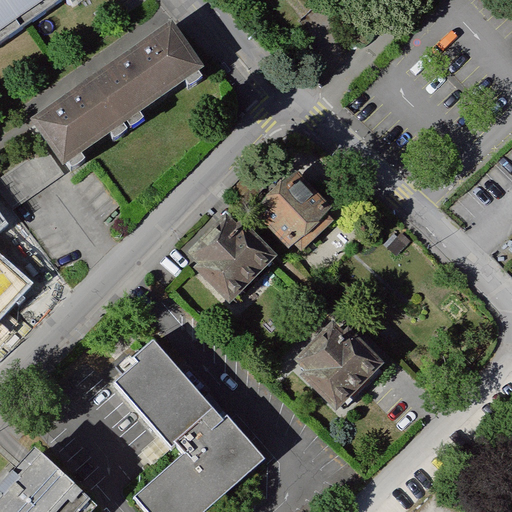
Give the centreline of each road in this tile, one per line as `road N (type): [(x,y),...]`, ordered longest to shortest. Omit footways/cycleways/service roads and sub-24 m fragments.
road 1 (residential): [(0,392),(292,94),(208,0)]
road 2 (unknown): [(471,160),(380,69)]
